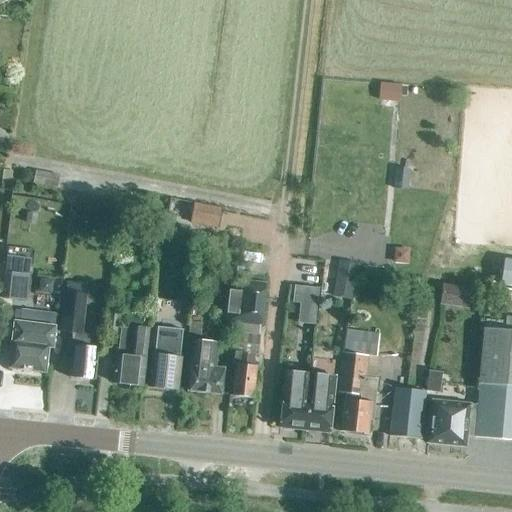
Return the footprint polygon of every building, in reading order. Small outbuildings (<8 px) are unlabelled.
[(378,100),(399,102),(401,86),(379,83),(378,100)] [(394,188),(407,190),(409,169),(396,168),(394,188)] [(31,184),(55,188),(58,175),(34,171),(31,184)] [(217,229),(221,209),(192,204),(189,223),(217,229)] [(34,225),(35,216),(26,215),(24,224),(34,225)] [(158,237),(146,236),(144,254),(156,256),(158,237)] [(474,249),(459,247),(457,268),(472,270),(474,249)] [(392,264),(408,265),(409,250),(394,248),(392,264)] [(511,287),(511,261),(503,261),(499,286),(511,287)] [(13,300),(17,275),(4,274),(1,299),(13,300)] [(351,301),(355,280),(336,277),(332,298),(351,301)] [(222,322),(237,324),(260,327),(264,284),(243,282),(243,283),(231,282),(231,281),(227,280),(222,322)] [(316,306),(317,289),(293,287),(292,303),(316,306)] [(480,289),(464,288),(462,317),(478,318),(480,289)] [(87,348),(88,336),(80,335),(84,295),(64,293),(60,333),(71,334),(70,346),(67,346),(65,360),(70,361),(68,378),(93,381),(96,349),(87,348)] [(118,336),(121,311),(107,310),(105,334),(118,336)] [(44,373),(46,348),(51,348),(53,329),(52,329),(53,315),(20,312),(19,324),(13,324),(11,343),(8,369),(10,369),(11,372),(18,373),(20,370),(44,373)] [(190,324),(188,338),(198,340),(200,326),(190,324)] [(258,337),(260,327),(237,324),(236,334),(235,334),(233,353),(234,353),(232,365),(235,366),(232,397),(251,399),(254,368),(252,367),(254,356),(256,356),(258,337)] [(145,353),(147,330),(131,328),(131,331),(120,329),(117,356),(114,355),(111,383),(141,386),(144,359),(140,358),(140,352),(145,353)] [(182,331),(156,329),(153,356),(150,356),(147,390),(177,393),(181,359),(179,359),(182,331)] [(511,441),(511,332),(482,330),(477,385),(478,385),(476,410),(430,406),(426,444),(465,447),(466,435),(474,436),(473,438),(511,441)] [(371,421),(375,381),(380,340),(365,339),(366,334),(345,331),(337,394),(345,395),(344,401),(343,401),(340,432),(343,433),(346,435),(352,436),(354,433),(366,435),(368,420),(371,421)] [(211,368),(214,344),(196,342),(193,366),(189,366),(187,392),(220,395),(223,370),(211,368)] [(304,430),(309,374),(286,372),(280,428),(304,430)] [(441,374),(427,372),(425,393),(439,395),(441,374)] [(309,374),(304,430),(328,433),(334,377),(309,374)] [(419,440),(424,392),(393,389),(388,437),(419,440)]
